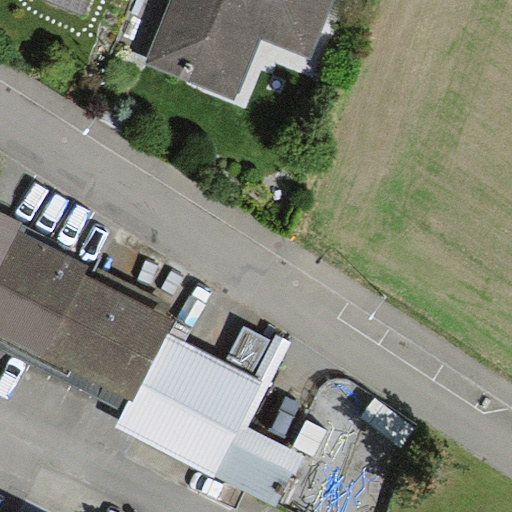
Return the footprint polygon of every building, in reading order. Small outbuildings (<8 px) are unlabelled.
[(90,0),(60,0),(86,10),(90,0)] [(327,0),(185,0),(158,65),(228,93),(252,32),(306,54),(327,0)] [(22,224),(0,212),(0,267),(18,231),(22,224)] [(88,266),(18,231),(0,267),(0,334),(129,399),(134,401),(167,334),(172,322),(82,277),(88,266)] [(262,382),(167,334),(134,401),(129,399),(115,428),(214,478),(262,382)]
